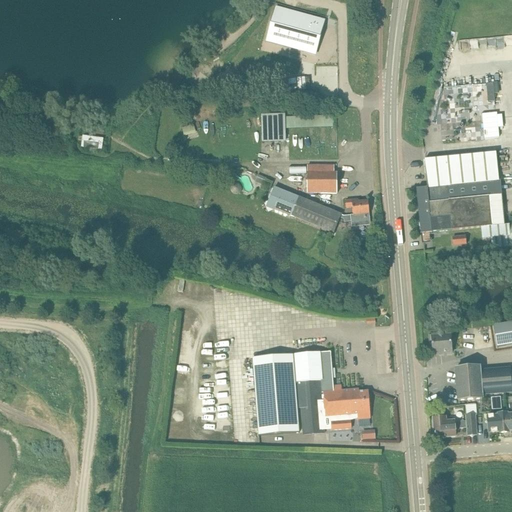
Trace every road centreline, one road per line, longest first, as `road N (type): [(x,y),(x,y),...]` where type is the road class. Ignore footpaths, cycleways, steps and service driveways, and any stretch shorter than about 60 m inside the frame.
road 1 (tertiary): [(414,458),(390,100)]
road 2 (unclassified): [(390,100),(348,94),(342,14)]
